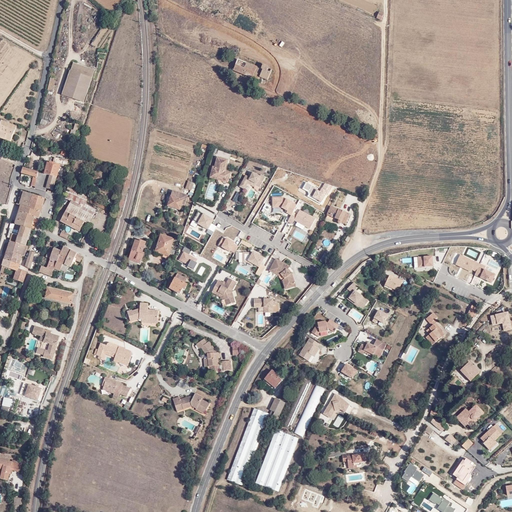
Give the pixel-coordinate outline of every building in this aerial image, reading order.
[(271,70),(267,68),(268,66),(262,64),(260,69),(238,59),(233,70),(258,80),(259,77),(267,80),(271,70)] [(83,101),(94,70),(73,63),(62,94),(83,101)] [(0,120),(0,138),(9,142),(15,124),(13,123),(13,125),(0,120)] [(74,135),(78,125),(74,124),(72,130),(71,130),(69,134),(74,135)] [(215,165),(213,165),(211,171),(222,175),(220,179),(226,181),(229,172),(224,171),(228,159),(218,155),(215,165)] [(53,163),(47,161),(43,174),(49,176),(56,178),(60,165),(59,164),(53,163)] [(22,175),(23,173),(33,177),(35,177),(38,178),(39,173),(22,167),(20,174),(22,175)] [(220,179),(222,175),(211,171),(209,176),(220,179)] [(39,173),(38,178),(35,187),(35,188),(44,191),(46,188),(49,176),(43,174),(39,173)] [(258,179),(251,175),(248,181),(251,183),(254,185),(253,187),(257,189),(263,179),(259,176),(258,179)] [(52,190),(56,178),(49,176),(46,188),(52,190)] [(238,187),(243,190),(246,185),(248,181),(243,177),(238,187)] [(191,191),(194,183),(189,181),(186,189),(191,191)] [(328,196),(333,186),(324,183),(323,188),(321,187),(319,191),(317,190),(318,188),(306,182),(303,189),(308,191),(308,194),(307,196),(320,203),(325,195),(328,196)] [(80,203),(85,205),(85,204),(86,201),(88,197),(68,187),(63,197),(70,201),(71,201),(79,205),(80,203)] [(166,206),(179,211),(181,205),(183,200),(185,201),(187,196),(171,190),(166,206)] [(28,209),(30,202),(33,195),(23,191),(18,205),(20,206),(28,209)] [(42,206),(44,199),(33,195),(30,202),(42,206)] [(281,196),(271,197),(272,208),(281,208),(287,211),(286,213),(291,215),(296,204),(287,198),(283,197),(281,196)] [(111,207),(88,197),(86,201),(109,212),(111,207)] [(89,223),(95,209),(85,204),(85,205),(80,203),(79,205),(71,201),(70,201),(61,222),(71,227),(73,224),(82,228),(83,225),(84,221),(89,223)] [(28,209),(40,213),(42,206),(30,202),(28,209)] [(38,218),(40,213),(28,209),(20,206),(18,212),(38,218)] [(342,222),(345,224),(349,215),(331,207),(327,215),(338,220),(337,222),(338,224),(339,224),(341,224),(342,222)] [(291,215),(288,222),(292,224),(294,220),(310,229),(315,219),(299,210),(295,218),(291,215)] [(198,211),(193,221),(198,224),(208,230),(214,220),(209,217),(208,219),(204,216),(205,215),(198,211)] [(30,229),(34,231),(38,218),(18,212),(14,224),(21,226),(30,229)] [(7,236),(10,237),(9,241),(15,243),(18,236),(21,226),(14,224),(12,231),(9,230),(7,236)] [(82,228),(73,224),(71,227),(79,232),(82,228)] [(27,239),(30,229),(21,226),(18,236),(27,239)] [(69,235),(63,232),(60,236),(66,240),(69,235)] [(168,256),(174,240),(160,235),(155,251),(168,256)] [(27,239),(18,236),(15,243),(25,246),(27,239)] [(238,246),(233,244),(234,242),(226,238),(225,240),(222,238),(218,245),(229,251),(230,250),(234,252),(238,246)] [(241,243),(251,249),(253,245),(243,239),(241,243)] [(144,253),(141,252),(144,241),(139,240),(138,242),(134,241),(128,260),(140,264),(144,253)] [(15,243),(9,241),(6,250),(22,255),(25,246),(15,243)] [(82,257),(63,247),(60,253),(57,261),(63,264),(60,269),(64,272),(67,266),(70,267),(74,259),(80,262),(82,257)] [(191,250),(184,247),(182,251),(184,252),(179,260),(188,265),(188,266),(194,269),(197,263),(195,262),(194,261),(196,258),(189,255),(191,250)] [(48,261),(48,262),(46,268),(53,271),(53,269),(57,261),(60,253),(52,250),(48,248),(45,258),(49,259),(48,261)] [(15,271),(16,271),(17,269),(22,255),(6,250),(0,270),(0,280),(3,272),(4,267),(15,271)] [(24,266),(30,268),(35,253),(30,251),(28,257),(27,257),(24,266)] [(253,263),(259,266),(264,257),(257,254),(257,255),(255,254),(255,253),(252,251),(251,254),(248,252),(242,252),(243,262),(247,262),(252,264),(253,263)] [(322,263),(327,255),(324,253),(319,261),(322,263)] [(472,269),(476,271),(479,267),(480,264),(460,255),(456,264),(471,271),(472,269)] [(277,257),(270,269),(274,271),(276,268),(281,259),(277,257)] [(433,267),(433,264),(435,264),(435,257),(418,258),(418,268),(433,267)] [(291,265),(281,259),(276,268),(282,271),(288,279),(289,285),(297,283),(294,272),(291,274),(288,270),(290,267),(291,265)] [(58,271),(59,272),(60,269),(63,264),(57,261),(53,269),(55,270),(54,272),(56,273),(58,271)] [(41,266),(39,272),(50,276),(53,271),(46,268),(41,266)] [(3,272),(14,275),(15,271),(4,267),(3,272)] [(480,278),(492,283),(495,275),(484,269),(479,267),(476,271),(475,275),(480,278)] [(282,271),(276,268),(274,271),(279,274),(284,281),(286,287),(289,285),(288,279),(282,271)] [(14,275),(13,279),(23,283),(26,272),(17,269),(16,271),(15,271),(14,275)] [(321,274),(316,271),(308,280),(312,283),(321,274)] [(188,286),(184,283),(186,279),(177,274),(168,289),(179,295),(183,288),(186,290),(188,286)] [(386,285),(398,290),(403,280),(390,275),(386,285)] [(229,278),(226,284),(218,280),(212,291),(217,294),(218,292),(224,295),(225,300),(227,305),(235,303),(231,292),(236,282),(229,278)] [(360,303),(365,306),(366,306),(369,302),(355,292),(359,287),(354,283),(347,290),(352,293),(353,294),(349,299),(358,306),(360,303)] [(46,289),(45,298),(61,302),(63,292),(46,289)] [(222,301),(225,300),(224,295),(218,292),(217,294),(212,291),(212,293),(221,298),(222,301)] [(63,292),(61,302),(74,304),(76,295),(63,292)] [(349,299),(353,294),(352,293),(347,300),(362,311),(366,306),(365,306),(360,303),(358,306),(349,299)] [(273,303),(273,299),(254,300),(254,307),(259,307),(259,313),(279,313),(279,303),(273,303)] [(128,310),(131,321),(140,318),(156,318),(157,309),(147,309),(147,303),(140,303),(140,308),(132,310),(132,309),(128,310)] [(468,314),(474,316),(478,307),(472,305),(468,314)] [(376,309),(374,313),(370,319),(374,321),(375,320),(375,318),(377,320),(381,322),(385,314),(376,309)] [(429,334),(431,333),(433,335),(438,340),(445,334),(439,328),(441,326),(434,320),(438,317),(434,312),(426,319),(432,325),(426,330),(429,334)] [(234,327),(239,330),(242,325),(237,321),(234,327)] [(312,334),(318,337),(320,334),(328,332),(328,330),(330,326),(337,330),(339,327),(330,321),(328,324),(326,323),(326,322),(318,324),(318,325),(312,334)] [(50,334),(50,335),(46,334),(46,333),(42,332),(43,330),(43,329),(34,327),(33,334),(41,336),(40,340),(50,343),(48,351),(45,350),(44,354),(43,356),(48,357),(52,359),(54,354),(58,339),(59,336),(55,335),(50,334)] [(328,344),(339,339),(337,335),(326,340),(328,344)] [(209,364),(211,364),(211,370),(231,370),(231,361),(221,361),(221,363),(218,363),(217,363),(217,357),(217,352),(210,341),(207,343),(204,339),(196,344),(199,348),(201,347),(208,356),(208,357),(208,359),(208,364),(209,364)] [(309,340),(307,343),(298,358),(305,362),(309,356),(308,355),(309,353),(310,354),(314,356),(318,350),(315,348),(317,345),(309,340)] [(113,356),(117,358),(116,362),(125,365),(130,352),(125,350),(125,348),(118,345),(118,347),(100,341),(96,352),(98,353),(103,355),(104,353),(105,350),(113,354),(113,356)] [(14,360),(13,367),(22,369),(24,363),(14,360)] [(470,381),(480,372),(470,361),(460,370),(470,381)] [(356,372),(352,369),(348,367),(344,374),(347,376),(347,377),(358,383),(363,376),(358,373),(357,374),(356,373),(356,372)] [(270,384),(273,381),(278,385),(282,379),(279,376),(280,375),(273,369),(265,379),(270,384)] [(117,397),(118,393),(125,395),(129,387),(121,385),(122,384),(104,377),(101,385),(103,386),(102,389),(113,393),(112,395),(117,397)] [(187,390),(190,384),(180,379),(177,386),(187,390)] [(25,395),(38,400),(41,389),(29,384),(25,395)] [(315,385),(294,433),(303,437),(324,388),(315,385)] [(180,406),(186,405),(186,407),(189,406),(194,408),(193,410),(202,414),(208,403),(200,400),(201,398),(194,393),(192,397),(189,395),(188,396),(188,397),(180,399),(179,398),(179,396),(172,397),(174,407),(180,405),(180,406)] [(335,411),(341,410),(345,413),(350,406),(343,401),(341,401),(341,397),(337,394),(326,410),(333,414),(335,411)] [(4,398),(3,406),(13,408),(14,399),(4,398)] [(272,417),(278,420),(286,402),(276,398),(270,409),(275,412),(272,417)] [(474,417),(475,419),(483,412),(476,404),(468,411),(465,408),(456,417),(458,420),(461,418),(467,424),(474,417)] [(227,480),(244,485),(269,414),(254,408),(227,480)] [(331,418),(333,414),(326,410),(324,413),(331,418)] [(441,432),(445,428),(434,417),(430,421),(441,432)] [(475,419),(474,417),(467,424),(469,426),(476,420),(475,419)] [(464,426),(467,424),(461,418),(458,420),(464,426)] [(485,442),(484,444),(488,448),(495,441),(494,440),(503,431),(496,424),(481,438),(485,442)] [(427,427),(424,432),(431,435),(433,429),(427,427)] [(276,491),(295,437),(281,432),(260,485),(276,491)] [(459,442),(450,434),(444,439),(452,445),(453,444),(455,446),(459,442)] [(466,450),(473,443),(468,438),(462,445),(466,450)] [(490,450),(497,443),(495,441),(488,448),(490,450)] [(361,462),(366,462),(365,452),(359,453),(359,454),(354,455),(352,455),(347,455),(347,460),(348,466),(357,465),(361,464),(361,462)] [(21,463),(12,461),(0,458),(0,468),(3,469),(1,478),(8,480),(11,469),(11,467),(20,469),(21,463)] [(458,477),(456,479),(462,483),(468,473),(470,474),(475,467),(473,465),(470,463),(471,462),(466,458),(464,461),(463,460),(453,474),(458,477)] [(418,468),(410,463),(404,472),(404,473),(401,477),(407,482),(409,479),(417,485),(423,475),(416,470),(418,468)] [(432,473),(424,467),(421,470),(429,476),(432,473)] [(465,485),(472,475),(470,474),(468,473),(462,483),(465,485)] [(449,503),(433,492),(428,500),(436,504),(436,503),(439,505),(437,509),(441,511),(453,511),(455,509),(448,505),(449,503)]
